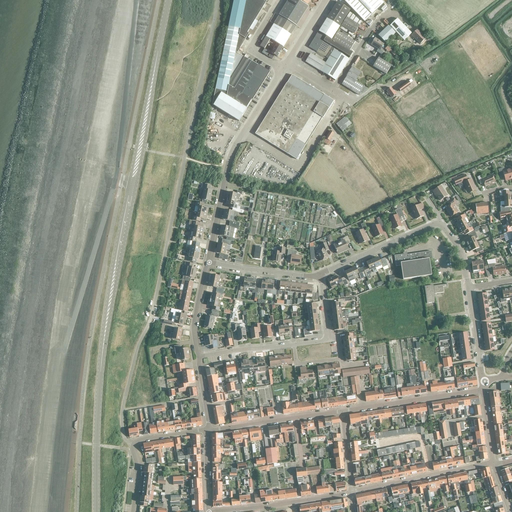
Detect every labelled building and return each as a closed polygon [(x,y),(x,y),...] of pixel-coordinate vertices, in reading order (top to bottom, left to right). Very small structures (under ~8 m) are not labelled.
[(217,84),(212,105),(239,121),(247,109),(246,108),(249,104),(252,100),(269,72),(258,66),(251,61),(249,60),(249,57),(246,55),(244,57),(237,53),(249,34),(247,33),(250,29),(254,22),(254,21),(255,20),(266,3),(261,0),(233,0),(228,27),(223,54),(218,79),(217,84)] [(343,0),(365,22),(384,4),(380,0),(343,0)] [(308,6),(300,1),(296,8),(304,13),(308,6)] [(287,2),(284,6),(293,12),(296,8),(287,2)] [(337,2),(332,11),(345,18),(350,10),(337,2)] [(290,16),(293,12),(284,6),(282,11),(290,16)] [(304,13),(296,8),(293,12),(290,16),(287,21),(296,26),(304,13)] [(287,21),(290,16),(282,11),(279,15),(287,21)] [(332,11),(327,19),(339,27),(345,18),(332,11)] [(346,32),(347,30),(354,34),(362,20),(350,12),(340,28),(346,32)] [(274,24),(291,35),(296,27),(279,16),(274,24)] [(331,40),(339,27),(327,19),(319,32),(331,40)] [(397,19),(390,26),(396,33),(404,41),(411,34),(397,19)] [(266,37),(270,39),(283,47),(291,35),(274,24),(266,37)] [(396,33),(390,26),(389,27),(388,26),(378,36),(385,43),(396,33)] [(417,30),(411,35),(420,44),(426,39),(417,30)] [(328,59),(334,48),(350,57),(352,53),(318,32),(309,47),(328,59)] [(350,51),(355,42),(338,32),(332,40),(350,51)] [(270,39),(266,37),(260,46),(264,49),(270,39)] [(382,55),(383,52),(380,50),(384,44),(375,38),(371,45),(378,49),(376,52),(381,54),(382,55)] [(277,57),(283,48),(277,44),(271,53),(277,57)] [(334,50),(320,71),(335,81),(349,59),(334,50)] [(320,71),(325,63),(311,54),(306,62),(320,71)] [(391,66),(382,60),(384,56),(382,55),(381,54),(373,66),(386,74),(391,66)] [(347,76),(355,81),(360,73),(352,67),(347,76)] [(323,118),(329,108),(334,101),(292,75),(287,83),(255,134),(296,160),(322,118),(323,118)] [(347,76),(342,84),(359,95),(360,96),(368,89),(364,86),(355,81),(347,76)] [(408,81),(398,89),(400,91),(410,84),(408,81)] [(391,88),(387,91),(391,98),(396,95),(391,88)] [(351,124),(346,117),(336,124),(342,132),(351,124)] [(334,133),(330,131),(325,139),(329,141),(334,133)] [(498,170),(500,177),(504,176),(505,181),(510,180),(510,179),(511,178),(511,168),(504,171),(503,168),(498,170)] [(465,175),(454,180),(456,185),(463,182),(464,183),(467,190),(466,190),(465,191),(466,193),(467,193),(468,193),(475,190),(471,180),(468,181),(465,175)] [(480,176),(477,177),(480,185),(483,183),(485,187),(495,182),(492,175),(482,179),(480,176)] [(210,201),(212,191),(210,190),(211,186),(203,184),(202,189),(204,189),(202,200),(210,201)] [(440,201),(447,196),(441,186),(433,191),(435,195),(436,194),(440,201)] [(505,189),(502,190),(502,196),(504,196),(504,202),(511,201),(511,195),(509,196),(509,191),(509,190),(506,189),(505,189)] [(228,192),(227,198),(236,200),(238,200),(239,197),(240,197),(240,195),(243,195),(244,192),(237,191),(236,194),(228,192)] [(236,200),(227,198),(226,204),(234,206),(233,209),(240,210),(241,207),(238,206),(238,203),(236,203),(236,200)] [(454,205),(457,203),(454,199),(447,203),(449,206),(445,208),(451,217),(458,212),(454,205)] [(500,208),(501,213),(507,212),(509,211),(509,208),(511,207),(511,201),(504,202),(504,205),(501,206),(502,208),(500,208)] [(194,211),(197,212),(207,214),(208,208),(203,207),(204,203),(196,202),(194,211)] [(482,204),(475,205),(476,212),(480,212),(480,214),(488,213),(487,203),(482,203),(482,204)] [(411,208),(416,219),(423,216),(421,210),(424,209),(421,204),(415,206),(414,204),(411,205),(412,208),(411,208)] [(224,215),(236,217),(237,212),(240,213),(241,210),(233,209),(233,208),(232,211),(225,210),(224,215)] [(398,218),(404,216),(401,208),(395,211),(397,215),(389,218),(394,229),(402,226),(398,218)] [(207,214),(197,212),(196,217),(193,216),(192,220),(200,222),(201,219),(206,220),(207,214)] [(507,212),(501,213),(499,213),(501,220),(506,219),(507,222),(511,220),(511,214),(508,216),(507,212)] [(455,224),(458,229),(467,224),(464,219),(467,217),(465,214),(459,218),(460,221),(455,224)] [(230,221),(229,224),(239,226),(240,223),(235,222),(236,217),(224,215),(223,220),(230,221)] [(380,218),(376,219),(377,221),(377,222),(379,225),(372,228),(376,237),(383,234),(380,227),(383,226),(381,220),(380,218)] [(511,220),(507,222),(508,225),(502,226),(504,235),(511,232),(511,227),(511,220)] [(189,225),(192,226),(191,231),(193,232),(203,234),(204,228),(199,227),(200,223),(192,221),(190,221),(189,225)] [(360,244),(368,241),(364,232),(367,231),(364,223),(361,225),(363,230),(356,233),(360,244)] [(239,226),(229,224),(229,227),(222,226),(221,231),(233,233),(234,228),(238,229),(239,226)] [(467,224),(458,229),(461,234),(466,231),(467,234),(474,230),(472,227),(469,229),(467,224)] [(226,240),(231,241),(235,242),(236,239),(232,238),(233,233),(221,231),(220,236),(227,237),(226,240)] [(465,241),(467,246),(476,243),(475,239),(478,238),(474,231),(468,235),(470,239),(465,241)] [(189,237),(188,241),(196,242),(197,238),(202,240),(203,234),(193,232),(192,237),(189,237)] [(511,232),(504,235),(503,235),(506,242),(511,238),(511,232)] [(400,296),(370,305),(378,337),(394,333),(390,317),(403,313),(403,316),(435,308),(431,292),(428,293),(427,290),(446,281),(444,277),(448,275),(446,271),(450,269),(448,264),(437,242),(433,244),(431,241),(432,240),(430,235),(397,250),(413,287),(400,296)] [(346,245),(348,244),(350,243),(347,236),(342,239),(343,241),(334,245),(337,254),(348,249),(346,245)] [(218,243),(217,248),(226,250),(227,245),(230,246),(231,241),(226,240),(222,239),(221,244),(218,243)] [(191,246),(190,251),(199,253),(200,248),(199,247),(200,243),(196,242),(188,241),(187,245),(191,246)] [(328,249),(326,244),(325,243),(321,245),(323,249),(317,252),(321,261),(328,258),(325,251),(328,249)] [(478,246),(477,244),(476,243),(467,246),(470,252),(475,250),(477,253),(483,251),(480,245),(478,246)] [(256,246),(254,259),(262,260),(262,256),(265,256),(266,249),(260,248),(260,247),(256,246)] [(273,251),(272,261),(280,262),(281,254),(284,254),(285,248),(279,247),(278,251),(277,252),(273,251)] [(226,250),(217,248),(216,253),(219,254),(218,259),(227,260),(228,256),(225,255),(226,250)] [(288,250),(287,260),(291,260),(290,264),(294,264),(300,264),(301,256),(296,255),(296,251),(288,250)] [(199,253),(190,251),(189,257),(188,261),(196,263),(197,259),(198,259),(199,253)] [(372,260),(376,268),(381,265),(382,268),(388,265),(384,258),(379,260),(378,258),(372,260)] [(487,261),(488,264),(490,271),(493,271),(493,276),(506,274),(505,266),(495,267),(494,264),(496,263),(495,259),(487,261)] [(371,278),(369,274),(371,273),(370,270),(376,268),(372,260),(366,263),(368,266),(363,268),(363,269),(366,277),(368,280),(371,278)] [(184,276),(183,281),(190,282),(191,277),(194,278),(196,268),(192,268),(193,264),(185,262),(184,268),(187,269),(186,276),(184,276)] [(350,270),(354,279),(360,277),(360,279),(366,277),(363,269),(358,272),(356,267),(350,270)] [(347,276),(341,279),(343,284),(344,286),(350,284),(349,282),(354,279),(350,270),(345,272),(347,276)] [(211,275),(210,280),(219,282),(220,279),(223,280),(223,278),(226,279),(227,275),(220,273),(219,276),(211,275)] [(343,284),(341,279),(340,277),(337,278),(336,276),(328,279),(332,289),(335,288),(334,286),(339,283),(340,285),(343,284)] [(246,288),(249,289),(250,278),(245,278),(244,285),(241,284),(240,290),(245,291),(246,288)] [(250,278),(249,289),(253,289),(252,293),(258,293),(258,287),(255,286),(256,279),(250,278)] [(216,291),(223,292),(224,289),(218,288),(219,282),(210,280),(209,286),(217,288),(216,291)] [(264,290),(267,290),(268,281),(262,280),(262,285),(259,285),(258,287),(258,293),(264,294),(264,290)] [(184,286),(183,291),(191,293),(193,283),(190,282),(183,281),(182,285),(184,286)] [(267,294),(276,295),(276,289),(276,287),(274,287),(274,281),(268,281),(267,290),(267,294)] [(282,291),(285,292),(286,283),(280,282),(279,289),(276,289),(276,295),(276,296),(279,296),(279,293),(282,294),(282,291)] [(307,285),(306,294),(306,296),(312,297),(311,300),(314,300),(315,293),(312,293),(313,286),(307,285)] [(506,299),(509,299),(508,289),(502,290),(503,294),(500,294),(501,303),(506,302),(506,299)] [(181,301),(189,302),(191,293),(183,291),(181,291),(179,300),(181,301)] [(211,293),(210,299),(218,301),(219,298),(222,298),(223,292),(216,291),(216,294),(211,293)] [(486,293),(477,295),(478,301),(487,300),(486,293)] [(218,301),(210,299),(209,306),(213,307),(212,310),(219,311),(221,302),(218,301)] [(332,310),(341,309),(340,306),(343,305),(343,302),(345,302),(345,299),(338,300),(338,303),(331,304),(332,310)] [(181,301),(179,311),(187,312),(189,302),(181,301)] [(186,319),(187,312),(179,311),(172,309),(171,312),(174,313),(172,322),(175,322),(175,323),(183,325),(185,318),(186,319)] [(218,317),(219,312),(212,311),(211,316),(207,316),(204,327),(212,329),(214,316),(218,317)] [(489,313),(480,315),(481,322),(490,320),(489,313)] [(283,321),(283,325),(285,335),(290,334),(289,329),(292,328),(291,320),(288,320),(288,321),(286,322),(286,321),(283,321)] [(285,335),(283,325),(278,326),(278,322),(275,322),(276,331),(279,330),(279,336),(285,335)] [(490,323),(482,324),(483,331),(491,330),(490,323)] [(237,324),(233,324),(233,332),(237,331),(239,341),(246,340),(245,332),(247,332),(247,328),(245,328),(244,324),(239,325),(237,325),(237,324)] [(250,329),(252,339),(259,338),(258,332),(261,332),(260,324),(255,324),(255,328),(250,329)] [(346,324),(334,325),(334,331),(337,330),(338,334),(345,333),(345,329),(343,329),(343,327),(346,326),(346,324)] [(319,325),(309,326),(310,329),(303,330),(304,336),(313,335),(312,332),(319,331),(319,325)] [(263,327),(265,338),(272,337),(270,327),(263,327)] [(467,332),(458,334),(459,341),(468,339),(467,332)] [(344,344),(357,342),(354,342),(353,337),(355,337),(355,333),(345,334),(345,337),(343,338),(344,344)] [(211,349),(219,348),(218,340),(214,340),(213,335),(204,336),(206,346),(210,345),(211,349)] [(493,343),(484,344),(485,351),(494,350),(493,343)] [(188,349),(181,350),(180,345),(174,346),(175,355),(180,354),(181,361),(189,360),(188,355),(189,354),(188,349)] [(470,352),(461,354),(462,361),(471,359),(470,352)] [(355,354),(345,355),(346,361),(349,361),(349,362),(351,362),(351,361),(356,360),(355,357),(359,356),(358,354),(355,354)] [(280,356),(281,366),(292,364),(292,366),(294,366),(294,361),(292,361),(291,355),(283,356),(283,355),(280,356)] [(270,367),(281,366),(280,356),(276,356),(277,357),(269,358),(270,367)] [(266,372),(265,369),(265,367),(268,366),(267,359),(264,359),(264,358),(256,359),(257,362),(253,362),(254,371),(259,370),(260,372),(266,372)] [(241,361),(241,362),(238,362),(240,381),(245,380),(244,374),(250,373),(250,372),(254,371),(253,362),(249,363),(248,360),(241,361)] [(332,364),(328,365),(329,377),(334,376),(334,374),(340,373),(339,365),(332,365),(332,364)] [(329,377),(328,365),(324,365),(324,366),(317,367),(318,376),(329,375),(329,377)] [(182,372),(183,378),(194,376),(193,370),(185,371),(185,367),(173,369),(173,373),(182,372)] [(208,380),(218,378),(217,372),(214,372),(213,368),(206,370),(208,380)] [(298,380),(301,379),(313,378),(313,375),(315,374),(315,371),(313,371),(312,370),(306,371),(306,368),(300,368),(300,372),(301,376),(298,376),(298,380)] [(414,370),(411,370),(412,376),(413,387),(415,394),(421,393),(420,386),(419,383),(416,384),(415,376),(414,370)] [(422,383),(419,383),(420,386),(421,393),(427,392),(426,385),(425,380),(424,372),(421,372),(422,383)] [(179,389),(186,388),(189,387),(189,386),(188,384),(195,383),(194,376),(183,378),(184,384),(179,385),(179,389)] [(358,377),(350,378),(352,386),(355,385),(357,393),(357,395),(361,395),(360,385),(358,377)] [(468,387),(467,378),(461,379),(460,377),(456,378),(457,383),(461,382),(462,388),(468,387)] [(467,378),(468,387),(477,385),(476,377),(467,378)] [(445,382),(446,390),(455,388),(454,381),(445,382)] [(446,390),(445,382),(431,384),(432,392),(446,390)] [(222,383),(219,384),(209,386),(211,394),(219,392),(218,387),(223,386),(222,383)] [(227,384),(228,392),(236,391),(234,383),(227,384)] [(384,399),(383,390),(377,391),(377,387),(374,388),(375,391),(365,393),(366,402),(384,399)] [(190,397),(198,396),(196,388),(189,389),(190,397)] [(385,390),(383,390),(384,399),(391,398),(396,397),(394,388),(389,389),(389,388),(385,389),(385,390)] [(398,397),(408,395),(407,388),(397,390),(398,397)] [(314,401),(315,409),(321,408),(320,400),(317,400),(316,392),(313,392),(313,391),(307,392),(308,395),(313,394),(314,401)] [(489,393),(492,413),(500,412),(506,411),(506,409),(503,409),(503,410),(500,410),(499,406),(504,405),(504,403),(500,403),(499,391),(489,393)] [(211,400),(212,403),(226,401),(224,393),(212,395),(213,400),(211,400)] [(346,396),(347,404),(357,403),(356,394),(346,396)] [(336,397),(338,406),(347,404),(346,396),(336,397)] [(469,397),(463,398),(464,406),(463,406),(465,416),(467,416),(465,406),(466,406),(471,405),(471,406),(474,405),(474,406),(480,406),(480,404),(479,398),(478,396),(476,396),(469,397)] [(327,399),(328,407),(338,406),(336,397),(327,399)] [(451,400),(453,413),(455,413),(454,409),(458,408),(458,409),(459,409),(458,407),(458,406),(457,399),(451,400)] [(453,413),(451,400),(444,401),(445,410),(450,410),(451,416),(453,415),(453,413)] [(298,404),(299,412),(315,409),(314,401),(298,403),(298,404)] [(432,403),(432,406),(428,406),(429,415),(434,415),(433,413),(439,412),(439,410),(445,409),(445,410),(444,401),(432,403)] [(289,409),(290,413),(299,412),(298,404),(292,405),(292,408),(289,409)] [(292,408),(292,405),(283,407),(284,414),(290,413),(289,409),(292,408)] [(421,420),(419,405),(413,406),(414,414),(419,413),(419,415),(418,415),(419,420),(421,420)] [(213,408),(215,419),(219,418),(219,416),(227,415),(226,414),(225,415),(223,406),(213,408)] [(407,414),(411,414),(412,414),(412,416),(411,416),(412,419),(414,419),(414,414),(413,406),(406,407),(407,414)] [(154,413),(153,407),(149,408),(152,424),(152,423),(152,424),(149,425),(150,434),(157,433),(154,413)] [(391,409),(392,417),(404,415),(403,407),(391,409)] [(267,408),(264,408),(264,410),(265,417),(274,415),(273,408),(267,409),(267,408)] [(378,411),(380,423),(382,422),(381,418),(392,417),(391,409),(378,411)] [(202,425),(201,418),(199,410),(196,410),(197,419),(191,420),(193,427),(202,425)] [(246,412),(248,420),(260,418),(259,410),(246,412)] [(380,423),(378,411),(366,413),(368,421),(378,419),(378,423),(380,423)] [(248,420),(246,412),(237,413),(237,414),(231,415),(232,420),(230,420),(230,424),(232,424),(238,423),(238,422),(248,420)] [(368,421),(366,413),(360,414),(361,425),(368,424),(368,421)] [(351,423),(355,423),(356,427),(361,427),(361,425),(360,414),(350,415),(351,423)] [(225,418),(227,418),(227,415),(219,416),(219,418),(215,419),(216,425),(225,424),(224,417),(225,417),(225,418)] [(174,422),(176,430),(183,429),(181,421),(181,417),(174,418),(174,422)] [(337,417),(331,418),(332,426),(332,428),(333,429),(340,427),(338,417),(337,417)] [(167,423),(164,423),(166,431),(176,430),(174,422),(170,423),(169,419),(166,420),(167,423)] [(476,432),(484,431),(482,419),(474,420),(476,432)] [(166,431),(164,423),(164,421),(162,422),(161,420),(159,420),(159,422),(156,423),(158,433),(166,431)] [(193,427),(191,420),(181,421),(183,429),(193,427)] [(309,430),(307,422),(301,423),(301,430),(307,429),(307,432),(309,431),(308,430),(309,430)] [(134,426),(135,429),(129,430),(130,437),(139,436),(138,432),(140,431),(138,424),(137,424),(137,426),(134,426)] [(288,433),(287,424),(281,425),(281,433),(284,433),(286,443),(289,442),(288,433)] [(294,433),(294,432),(293,424),(287,424),(288,433),(292,433),(293,442),(296,442),(295,432),(294,433)] [(273,435),(279,434),(278,426),(269,428),(270,438),(273,438),(273,435)] [(421,435),(425,435),(426,439),(429,439),(430,442),(434,442),(433,434),(428,435),(427,432),(425,432),(424,426),(420,427),(421,432),(421,435)] [(257,436),(262,435),(261,428),(249,430),(250,437),(254,437),(255,438),(258,438),(257,436)] [(242,438),(241,430),(232,432),(233,439),(242,438)] [(505,430),(494,432),(496,442),(504,441),(503,432),(504,432),(504,431),(505,431),(505,430)] [(484,431),(476,432),(476,436),(469,437),(469,440),(470,440),(485,438),(484,431)] [(220,440),(224,439),(223,433),(220,433),(212,434),(212,445),(220,445),(220,440)] [(193,449),(200,449),(200,435),(193,436),(193,442),(191,442),(192,449),(183,449),(187,449),(193,449)] [(168,451),(168,448),(174,447),(173,439),(165,440),(166,448),(166,451),(168,451)] [(504,441),(496,442),(497,449),(504,448),(504,442),(506,442),(506,440),(504,441)] [(162,464),(159,441),(153,442),(154,450),(158,449),(159,451),(157,451),(159,463),(158,463),(158,464),(162,464)] [(153,442),(143,444),(145,454),(148,453),(154,452),(154,450),(153,442)] [(336,458),(343,458),(342,442),(334,443),(335,450),(334,450),(334,458),(336,458)] [(462,457),(455,458),(453,449),(457,448),(456,446),(450,448),(452,457),(452,459),(454,466),(464,464),(462,457)] [(481,461),(481,460),(488,459),(487,452),(486,446),(478,447),(480,456),(476,457),(477,461),(481,461)] [(268,464),(277,463),(276,448),(266,449),(268,464)] [(446,460),(446,458),(445,457),(441,458),(442,461),(432,463),(434,470),(448,467),(446,460)] [(452,457),(446,458),(446,460),(448,467),(454,466),(452,459),(452,457)] [(343,458),(336,458),(337,470),(344,469),(343,458)] [(421,461),(421,465),(416,466),(418,474),(426,472),(424,460),(421,461)] [(398,461),(396,461),(400,477),(406,476),(404,469),(403,467),(400,467),(399,466),(400,466),(399,462),(398,461)] [(193,472),(201,472),(201,462),(193,463),(193,472)] [(152,473),(152,467),(154,468),(155,464),(149,464),(148,467),(144,466),(144,473),(145,473),(152,473)] [(213,473),(221,473),(220,467),(218,467),(218,465),(213,465),(213,473)] [(320,467),(310,468),(311,475),(321,473),(320,467)] [(485,478),(491,477),(489,467),(479,470),(480,473),(481,473),(482,479),(485,478)] [(307,476),(307,475),(306,468),(296,469),(297,477),(307,476)] [(363,468),(365,477),(367,485),(373,483),(371,476),(368,476),(366,468),(363,468)] [(508,468),(501,471),(503,477),(510,474),(511,473),(511,471),(510,472),(508,468)] [(394,479),(392,471),(382,474),(383,481),(394,479)] [(468,479),(467,474),(466,472),(454,475),(455,482),(457,489),(460,488),(459,481),(467,479),(468,479)] [(371,476),(373,483),(383,481),(382,474),(371,476)] [(511,479),(510,474),(503,477),(505,483),(508,481),(509,483),(511,481),(511,479)] [(356,487),(367,485),(365,477),(358,479),(358,476),(354,477),(354,479),(356,487)] [(183,477),(173,477),(173,485),(183,485),(183,477)] [(492,477),(491,477),(485,478),(486,483),(488,490),(489,489),(492,499),(495,498),(495,497),(500,496),(500,495),(500,496),(497,487),(495,487),(493,481),(492,477)] [(439,485),(438,478),(427,480),(429,488),(430,491),(440,489),(439,485)] [(194,495),(202,495),(202,479),(194,479),(195,486),(195,488),(198,488),(198,489),(194,489),(186,490),(186,493),(192,493),(192,491),(194,491),(194,495)] [(426,491),(430,509),(433,508),(430,491),(429,488),(427,480),(421,482),(423,489),(427,488),(427,490),(427,491),(426,491)] [(301,481),(298,482),(300,490),(301,496),(311,495),(310,489),(309,489),(309,485),(302,486),(301,481)] [(213,496),(222,496),(223,496),(222,482),(213,482),(213,496)] [(335,492),(346,490),(345,482),(343,482),(336,483),(336,484),(334,485),(335,492)] [(421,482),(411,484),(413,494),(416,493),(418,493),(418,495),(423,494),(424,494),(423,489),(421,482)] [(404,498),(403,493),(410,492),(408,485),(398,487),(399,494),(400,498),(404,498)] [(237,505),(247,504),(251,504),(250,494),(246,494),(246,496),(242,497),(241,494),(242,494),(241,489),(239,489),(239,495),(238,496),(236,496),(237,505)] [(285,491),(286,499),(297,497),(296,489),(285,491)] [(375,492),(377,499),(377,502),(382,501),(381,498),(388,496),(387,489),(375,492)] [(260,494),(254,495),(255,503),(274,500),(273,492),(272,492),(272,490),(260,491),(260,494)] [(286,499),(285,491),(280,492),(280,490),(276,490),(276,492),(273,492),(274,500),(286,499)] [(377,499),(375,492),(356,496),(358,505),(357,505),(357,511),(362,511),(362,506),(363,506),(362,502),(377,499)] [(495,508),(502,506),(503,505),(500,496),(495,497),(495,498),(492,499),(493,503),(491,503),(491,505),(494,504),(495,508)] [(340,500),(341,509),(341,510),(337,511),(343,511),(345,511),(344,508),(348,507),(347,499),(340,500)] [(323,510),(323,511),(332,511),(332,510),(341,509),(340,500),(322,503),(323,510)]
